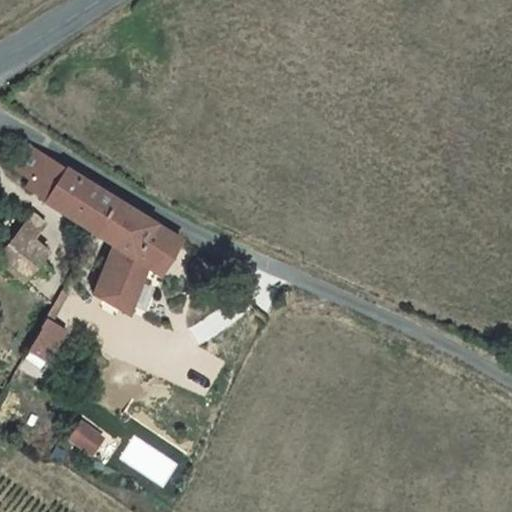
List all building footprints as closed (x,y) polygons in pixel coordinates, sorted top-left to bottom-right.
[(57,199),(99,226),(117,201),(30,146),(15,169),(30,180),(26,187),(47,201),(51,195),(57,199)] [(99,226),(57,199),(53,205),(95,232),(99,226)] [(117,201),(99,226),(95,232),(101,236),(111,222),(128,233),(119,247),(98,296),(126,311),(145,264),(159,273),(180,240),(161,228),(117,201)] [(0,250),(0,260),(23,280),(48,252),(33,239),(47,224),(32,211),(18,228),(19,229),(0,250)] [(111,222),(101,236),(114,245),(91,292),(98,296),(119,247),(128,233),(111,222)] [(46,360),(65,330),(45,317),(40,326),(41,327),(28,349),(46,360)] [(94,455),(105,436),(84,423),(72,442),(94,455)]
